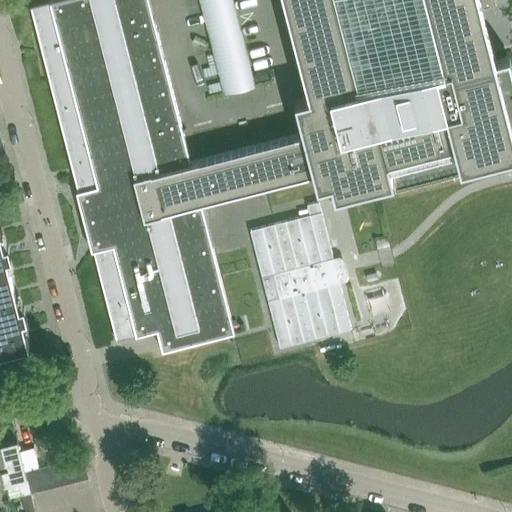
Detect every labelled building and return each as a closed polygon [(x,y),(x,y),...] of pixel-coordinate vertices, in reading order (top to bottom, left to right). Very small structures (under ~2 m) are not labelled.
[(283,0),(309,96),(294,99),(303,132),(190,161),(149,0),(47,0),(29,5),(30,6),(31,6),(78,189),(76,189),(91,249),(93,249),(116,337),(115,337),(115,339),(156,328),(162,349),(234,330),(201,200),(313,171),(317,186),(330,182),(334,196),(375,185),(391,181),(393,181),(389,164),(455,147),(460,164),(463,163),(511,150),(511,122),(489,32),(480,0),(283,0)] [(255,86),(232,0),(199,0),(224,94),(255,86)] [(279,345),(351,327),(321,211),(318,200),(306,204),(309,214),(250,229),(279,345)] [(0,284),(12,282),(6,257),(11,256),(10,254),(8,255),(6,246),(8,246),(7,244),(2,245),(0,237),(0,284)] [(12,282),(0,284),(0,350),(28,343),(28,342),(27,342),(21,318),(26,317),(26,315),(24,316),(22,307),(24,307),(23,304),(18,306),(12,282)] [(7,466),(2,467),(5,481),(8,492),(20,489),(21,494),(30,492),(30,491),(25,471),(25,470),(19,450),(17,439),(16,440),(16,442),(2,445),(7,466)] [(82,455),(71,458),(76,480),(88,477),(82,455)] [(71,458),(59,461),(65,483),(76,480),(71,458)] [(59,461),(48,464),(53,486),(65,483),(59,461)] [(39,466),(36,467),(42,489),(53,486),(48,464),(40,466),(39,466)] [(36,467),(25,470),(25,471),(30,491),(30,492),(42,489),(36,467)] [(30,492),(21,494),(25,511),(34,511),(35,511),(30,492)]
